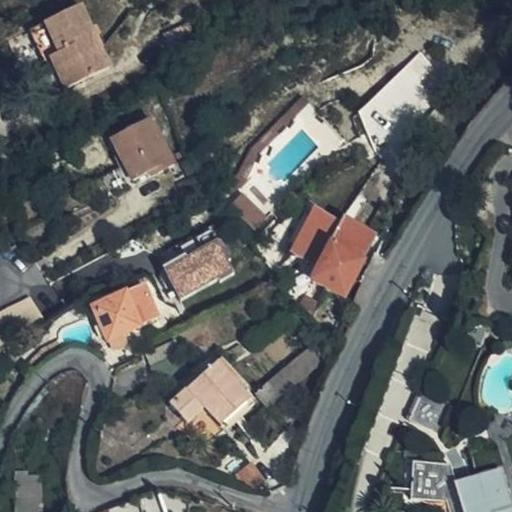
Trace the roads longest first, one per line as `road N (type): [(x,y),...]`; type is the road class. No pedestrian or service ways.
road 1 (residential): [(279,511),(170,479),(82,501),(72,468),(99,376),(76,356),(54,362),(34,381),(0,446)]
road 2 (tertiary): [(511,104),(455,182),(360,347),(305,511)]
road 3 (unknown): [(356,511),(366,464),(424,334),(436,213)]
